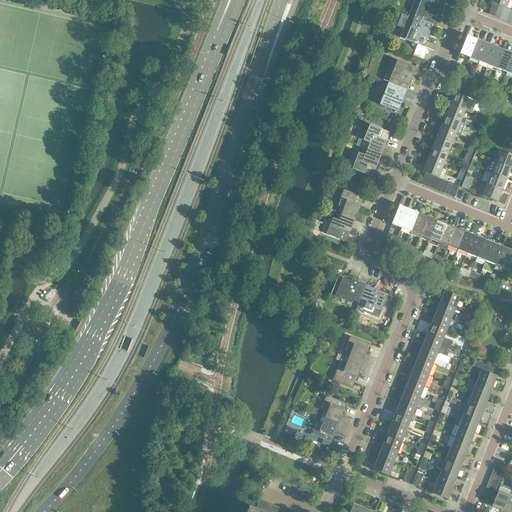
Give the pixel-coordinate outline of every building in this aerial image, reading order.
[(433,25),(437,13),(441,3),(435,0),(414,0),(408,15),(433,25)] [(494,16),(499,5),(493,3),(488,14),(494,16)] [(500,19),(504,7),(499,5),(494,16),(500,19)] [(505,21),(510,10),(506,8),(504,7),(500,19),(505,21)] [(424,47),(429,35),(433,25),(408,15),(403,29),(409,31),(408,32),(415,35),(412,43),(424,47)] [(469,58),(476,39),(467,36),(467,35),(459,55),(460,54),(469,58)] [(478,62),(486,43),(476,39),(469,58),(478,62)] [(487,65),(495,47),(486,43),(478,62),(487,65)] [(497,69),(504,51),(495,47),(487,65),(497,69)] [(506,73),(511,57),(511,53),(504,51),(497,69),(506,73)] [(385,74),(382,80),(407,90),(409,84),(411,85),(409,84),(416,67),(397,60),(391,76),(385,74)] [(406,96),(405,95),(407,90),(382,80),(380,86),(386,88),(379,105),(398,112),(404,96),(406,96)] [(473,99),(476,92),(465,88),(463,95),(473,99)] [(454,93),(450,105),(465,111),(469,99),(454,93)] [(460,122),(465,111),(450,105),(445,116),(460,122)] [(357,109),(354,117),(359,119),(362,111),(357,109)] [(456,133),(460,122),(445,116),(441,127),(456,133)] [(366,142),(364,148),(381,155),(386,141),(384,140),(385,139),(387,136),(386,136),(387,132),(389,133),(390,132),(370,124),(369,125),(371,126),(365,140),(363,140),(363,141),(366,142)] [(451,144),(456,133),(441,127),(436,138),(451,144)] [(447,155),(451,144),(436,138),(432,150),(447,155)] [(375,169),(381,155),(364,148),(362,147),(360,154),(358,153),(358,154),(359,154),(354,169),(352,168),(352,169),(372,177),(372,176),(370,176),(371,172),(372,172),(374,169),(373,169),(373,168),(375,169)] [(443,166),(447,155),(432,150),(427,161),(443,166)] [(511,164),(511,155),(500,150),(496,162),(511,167),(511,164)] [(438,178),(443,166),(427,161),(423,172),(425,173),(431,175),(436,177),(438,178)] [(506,179),(511,167),(496,162),(491,173),(506,179)] [(426,186),(431,175),(425,173),(420,184),(426,186)] [(502,190),(506,179),(491,173),(487,184),(502,190)] [(432,188),(436,177),(431,175),(426,186),(432,188)] [(473,178),(466,176),(461,187),(468,190),(473,178)] [(437,191),(442,180),(438,178),(436,177),(432,188),(437,191)] [(443,193),(447,182),(442,180),(437,191),(443,193)] [(449,195),(453,184),(447,182),(443,193),(449,195)] [(459,186),(453,184),(449,195),(454,197),(459,186)] [(497,202),(502,190),(487,184),(482,196),(497,202)] [(341,207),(338,213),(355,220),(360,206),(359,205),(359,204),(360,204),(361,201),(360,201),(361,197),(363,198),(364,198),(344,190),(343,190),(345,191),(339,205),(338,205),(337,206),(341,207)] [(401,228),(408,209),(399,206),(400,205),(399,205),(391,225),(392,225),(392,224),(401,228)] [(410,232),(418,213),(408,209),(401,228),(410,232)] [(349,234),(355,220),(338,213),(336,212),(334,219),(332,218),(332,219),(333,220),(328,234),(326,233),(326,234),(346,242),(344,241),(345,237),(347,237),(348,234),(347,234),(348,233),(349,234)] [(418,238),(427,217),(418,213),(410,232),(409,234),(418,238)] [(428,242),(436,220),(427,217),(418,238),(428,242)] [(436,249),(446,224),(436,220),(428,242),(426,245),(436,249)] [(447,246),(455,228),(446,224),(436,249),(445,252),(447,246)] [(457,250),(464,232),(455,228),(447,246),(457,250)] [(466,254),(474,235),(464,232),(457,250),(466,254)] [(476,258),(483,239),(474,235),(466,254),(476,258)] [(485,261),(492,243),(483,239),(476,258),(485,261)] [(494,265),(502,246),(492,243),(485,261),(494,265)] [(504,269),(511,250),(502,246),(494,265),(504,269)] [(424,251),(422,256),(431,259),(433,254),(424,251)] [(461,268),(458,274),(468,277),(470,271),(461,268)] [(352,300),(357,302),(363,285),(352,280),(351,282),(347,280),(348,278),(338,274),(337,275),(339,276),(332,294),(330,294),(330,295),(340,299),(340,297),(351,301),(350,303),(351,303),(352,300)] [(379,291),(363,285),(357,302),(365,305),(364,308),(365,307),(379,313),(379,314),(380,314),(388,294),(387,294),(386,296),(383,294),(380,293),(379,293),(378,293),(379,291)] [(444,291),(440,303),(455,309),(459,297),(444,291)] [(450,320),(455,309),(440,303),(435,314),(450,320)] [(460,306),(459,310),(469,314),(470,310),(460,306)] [(446,331),(450,320),(435,314),(431,325),(446,331)] [(441,342),(446,331),(431,325),(426,336),(441,342)] [(345,351),(344,356),(343,356),(362,364),(367,350),(365,349),(368,344),(370,345),(370,344),(350,336),(349,337),(351,338),(346,350),(344,350),(344,351),(345,351)] [(437,353),(441,342),(426,336),(422,347),(437,353)] [(433,364),(437,353),(422,347),(418,358),(433,364)] [(356,378),(362,364),(343,356),(342,361),(340,360),(340,361),(341,361),(336,375),(334,374),(334,375),(354,383),(352,382),(354,377),(356,378)] [(428,376),(433,364),(418,358),(413,370),(428,376)] [(481,371),(477,382),(492,388),(497,376),(491,374),(494,368),(478,362),(476,369),(481,371)] [(464,364),(460,363),(456,374),(460,375),(464,377),(466,371),(462,369),(464,364)] [(424,387),(428,376),(413,370),(409,381),(424,387)] [(419,398),(424,387),(409,381),(404,392),(419,398)] [(488,399),(492,388),(477,382),(472,393),(488,399)] [(415,409),(419,398),(404,392),(400,403),(415,409)] [(483,410),(488,399),(472,393),(468,404),(483,410)] [(322,411),(320,416),(338,423),(344,409),(342,409),(344,403),(346,404),(326,396),(327,397),(322,410),(321,409),(320,410),(322,411)] [(410,420),(415,409),(400,403),(395,414),(410,420)] [(479,421),(483,410),(468,404),(463,415),(479,421)] [(406,431),(410,420),(395,414),(391,425),(406,431)] [(474,433),(479,421),(463,415),(459,426),(474,433)] [(333,437),(338,423),(320,416),(318,420),(316,420),(318,421),(312,434),(311,434),(310,435),(330,443),(331,442),(329,441),(331,436),(333,437)] [(402,442),(406,431),(391,425),(386,436),(402,442)] [(286,426),(282,435),(294,439),(298,430),(286,426)] [(470,444),(474,433),(459,426),(455,438),(470,444)] [(397,454),(402,442),(386,436),(382,448),(397,454)] [(465,455),(470,444),(455,438),(450,449),(465,455)] [(393,465),(397,454),(382,448),(378,459),(393,465)] [(461,466),(465,455),(450,449),(446,460),(461,466)] [(388,476),(393,465),(378,459),(373,470),(388,476)] [(456,477),(461,466),(446,460),(441,471),(456,477)] [(495,466),(492,472),(503,476),(506,471),(495,466)] [(409,484),(411,478),(413,473),(409,471),(407,470),(402,482),(409,484)] [(452,488),(456,477),(441,471),(437,482),(452,488)] [(501,482),(503,476),(492,472),(490,478),(501,482)] [(420,476),(416,474),(412,485),(416,487),(420,476)] [(499,487),(501,482),(490,478),(488,483),(499,487)] [(447,500),(452,488),(437,482),(432,493),(447,500)] [(497,491),(499,487),(488,483),(486,489),(497,493),(497,491)] [(495,498),(497,493),(486,489),(484,494),(495,498)] [(503,511),(509,496),(497,491),(497,493),(495,498),(492,504),(492,506),(503,511)] [(492,504),(495,498),(484,494),(481,500),(492,504)] [(506,511),(511,511),(511,497),(509,496),(503,511),(506,511)] [(258,511),(261,511),(265,502),(259,499),(255,511),(258,511)] [(267,511),(271,504),(265,502),(261,511),(267,511)]
